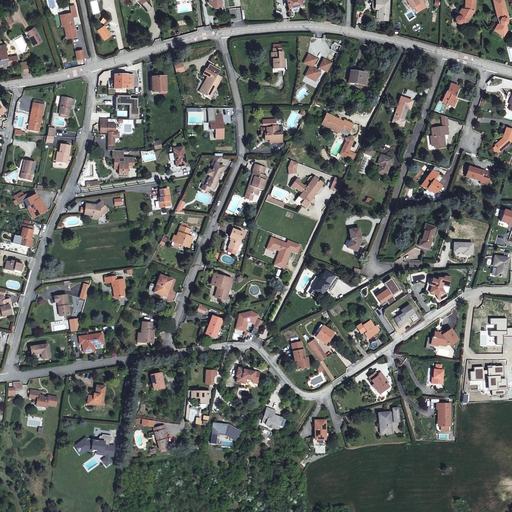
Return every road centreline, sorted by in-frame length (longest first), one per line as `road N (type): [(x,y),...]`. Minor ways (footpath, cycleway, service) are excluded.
road 1 (residential): [(166,353),(251,345),(296,391),(313,396),(471,292)]
road 2 (unclassified): [(222,34),(243,152),(166,353)]
road 3 (residential): [(95,66),(85,143),(6,375)]
road 4 (residential): [(443,53),(366,270)]
road 5 (unclassified): [(222,34),(307,25),(443,53)]
road 6 (residential): [(6,375),(166,353)]
road 7 (unclassified): [(95,66),(222,34)]
